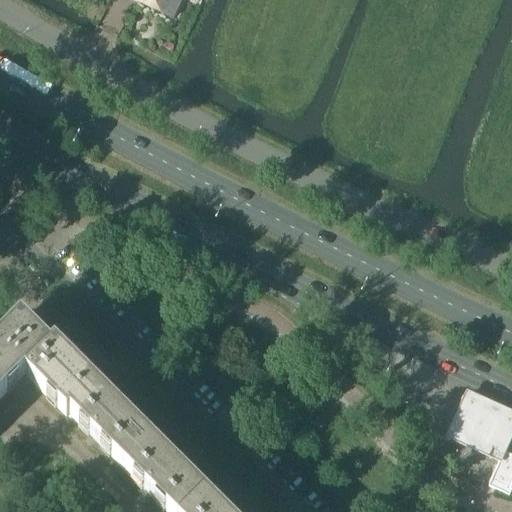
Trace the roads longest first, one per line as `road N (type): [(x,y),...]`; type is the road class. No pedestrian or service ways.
road 1 (trunk): [(511,334),(83,125),(0,75)]
road 2 (unclassified): [(511,271),(214,130),(0,12)]
road 3 (trunk): [(0,138),(511,390)]
road 4 (residential): [(280,511),(6,239)]
